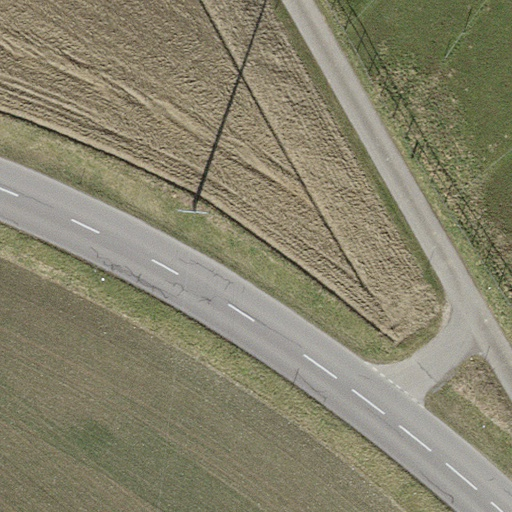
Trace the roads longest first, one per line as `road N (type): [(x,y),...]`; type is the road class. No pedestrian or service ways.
road 1 (tertiary): [(504,511),(462,471),(163,254),(0,173)]
road 2 (track): [(511,362),(306,0)]
